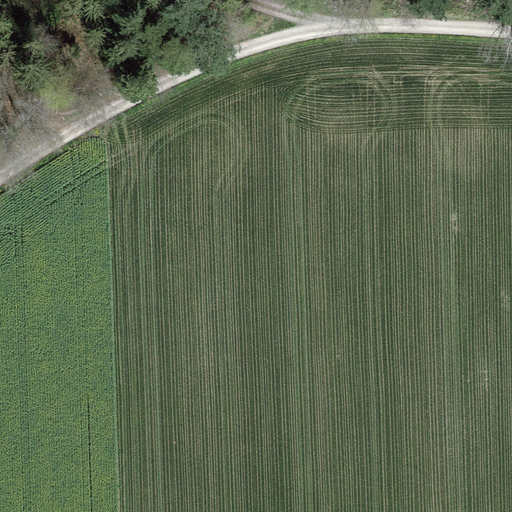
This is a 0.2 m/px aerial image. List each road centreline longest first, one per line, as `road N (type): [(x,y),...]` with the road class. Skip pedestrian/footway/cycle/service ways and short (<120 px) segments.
road 1 (track): [(308,31),(204,63),(0,174)]
road 2 (track): [(511,36),(308,31)]
